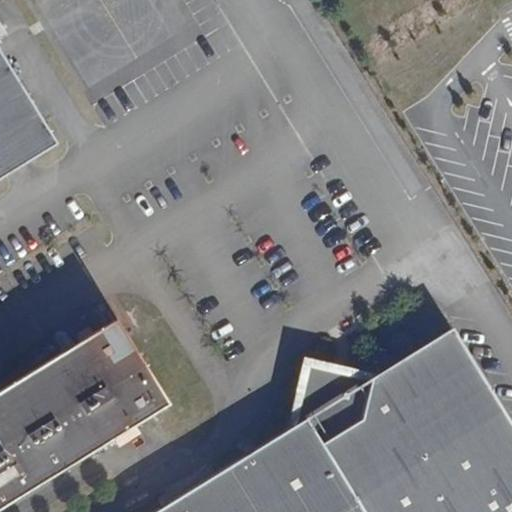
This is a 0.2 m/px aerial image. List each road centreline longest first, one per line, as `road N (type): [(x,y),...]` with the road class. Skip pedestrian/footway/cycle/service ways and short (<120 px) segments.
road 1 (unknown): [(289,41),(93,156)]
road 2 (unknown): [(223,413),(138,253)]
road 3 (unknown): [(93,156),(7,0)]
road 4 (unknown): [(193,214),(336,119)]
road 5 (unknown): [(0,355),(138,253)]
road 6 (unknown): [(268,350),(193,214)]
